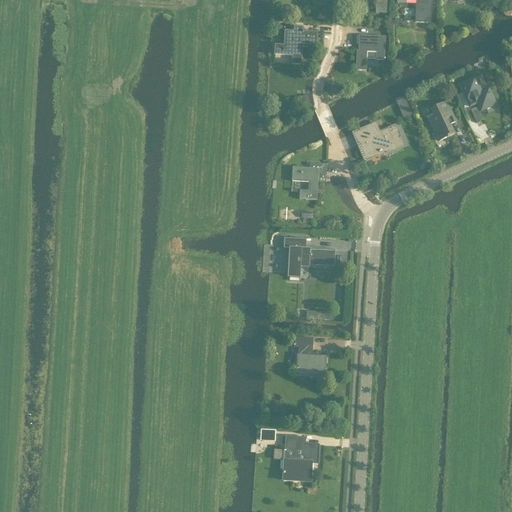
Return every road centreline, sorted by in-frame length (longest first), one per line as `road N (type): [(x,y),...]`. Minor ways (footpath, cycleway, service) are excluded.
road 1 (tertiary): [(355,511),(379,217)]
road 2 (residential): [(370,210),(318,103),(338,0)]
road 3 (tertiary): [(379,217),(401,196),(511,146)]
